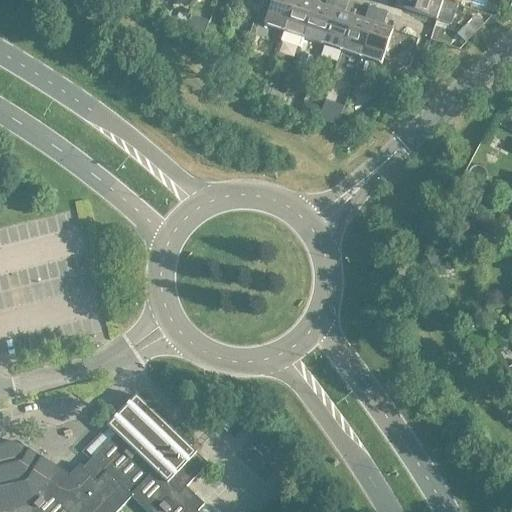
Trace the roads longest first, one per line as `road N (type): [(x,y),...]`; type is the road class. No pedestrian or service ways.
road 1 (unclassified): [(310,229),(511,43)]
road 2 (secondary): [(210,200),(0,55)]
road 3 (secondary): [(444,511),(319,319)]
road 4 (secondary): [(0,112),(151,226),(161,248)]
road 5 (secondary): [(272,361),(366,473),(387,511)]
road 6 (unclassified): [(0,389),(117,359),(170,330)]
